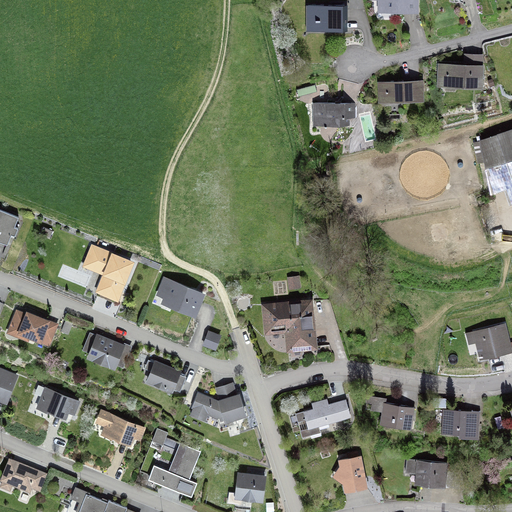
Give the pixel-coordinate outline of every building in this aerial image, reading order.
[(402,8),(416,8),(415,0),(379,0),(380,11),(402,11),(402,8)] [(306,30),(346,30),(346,5),(306,5),(306,30)] [(439,85),(481,86),(482,66),(440,65),(439,85)] [(386,82),(386,101),(421,100),(421,81),(386,82)] [(315,102),(315,125),(355,125),(355,103),(315,102)] [(505,188),(510,203),(511,201),(511,130),(481,141),(492,192),(505,188)] [(0,240),(7,244),(11,234),(15,235),(19,224),(16,222),(20,215),(0,206),(0,240)] [(41,231),(50,235),(53,229),(44,225),(41,231)] [(111,250),(91,242),(82,265),(102,273),(95,290),(118,299),(135,259),(112,249),(111,250)] [(297,274),(287,275),(289,288),(298,287),(297,274)] [(164,275),(156,294),(163,297),(161,301),(196,315),(205,291),(164,275)] [(286,351),(318,348),(313,297),(262,302),(265,333),(284,331),(286,351)] [(30,337),(40,340),(39,341),(49,345),(51,339),(52,339),(59,322),(51,319),(51,318),(26,308),(25,311),(16,307),(7,332),(28,341),(30,337)] [(73,322),(65,320),(61,330),(68,333),(73,322)] [(475,332),(481,357),(496,353),(495,351),(509,347),(504,324),(475,332)] [(221,334),(208,329),(202,344),(216,349),(221,334)] [(117,363),(123,366),(132,344),(124,341),(124,342),(97,331),(96,333),(90,331),(82,349),(88,351),(86,356),(93,359),(92,361),(107,367),(108,365),(115,368),(117,363)] [(150,370),(146,380),(173,391),(174,388),(180,391),(187,375),(180,372),(182,369),(155,358),(154,361),(148,358),(144,367),(150,370)] [(0,398),(7,402),(19,374),(0,366),(0,398)] [(225,421),(247,414),(240,390),(237,391),(233,381),(215,386),(218,397),(217,398),(198,390),(191,407),(192,408),(190,414),(205,419),(208,413),(219,418),(223,417),(225,421)] [(45,385),(36,406),(47,411),(48,409),(66,417),(69,411),(75,414),(81,399),(62,391),(61,392),(45,385)] [(386,397),(367,394),(366,401),(367,401),(366,408),(382,410),(380,423),(412,427),(415,405),(386,401),(386,397)] [(313,406),(303,409),(308,427),(300,429),(302,436),(321,431),(320,428),(330,425),(329,421),(351,415),(346,397),(329,402),(327,397),(312,401),(313,406)] [(433,397),(433,406),(445,407),(446,398),(433,397)] [(104,425),(101,433),(112,437),(112,436),(131,443),(134,436),(141,439),(146,426),(101,407),(95,421),(104,425)] [(443,408),(441,431),(458,432),(458,436),(479,437),(481,409),(443,408)] [(157,427),(150,445),(161,449),(168,431),(157,427)] [(154,462),(148,476),(192,494),(198,481),(190,477),(201,450),(180,441),(169,469),(154,462)] [(343,481),(344,489),(368,484),(361,452),(359,453),(358,449),(347,452),(348,455),(338,457),(339,464),(332,475),(343,481)] [(13,483),(30,490),(32,486),(40,489),(47,471),(9,455),(0,476),(0,477),(2,479),(0,484),(0,485),(10,490),(13,483)] [(405,472),(415,473),(415,482),(446,485),(448,461),(407,457),(405,472)] [(254,499),(263,501),(266,473),(237,470),(234,491),(229,490),(228,501),(235,502),(234,507),(250,509),(251,501),(254,499)] [(108,498),(107,501),(89,493),(90,491),(75,485),(70,497),(71,497),(65,511),(66,511),(132,511),(126,509),(127,506),(108,498)] [(266,501),(266,511),(274,510),(274,501),(266,501)]
